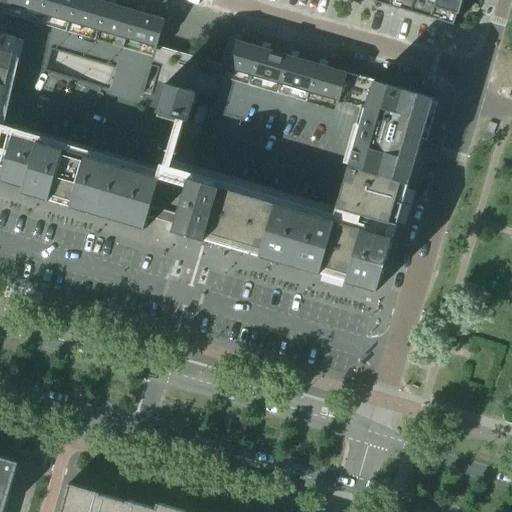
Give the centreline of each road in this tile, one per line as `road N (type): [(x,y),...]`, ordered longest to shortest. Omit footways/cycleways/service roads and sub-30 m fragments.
road 1 (secondary): [(371,439),(46,344),(0,319)]
road 2 (residential): [(478,76),(371,439)]
road 3 (secondary): [(0,383),(354,486)]
road 4 (residential): [(478,76),(219,0)]
road 5 (secondary): [(511,481),(371,439)]
